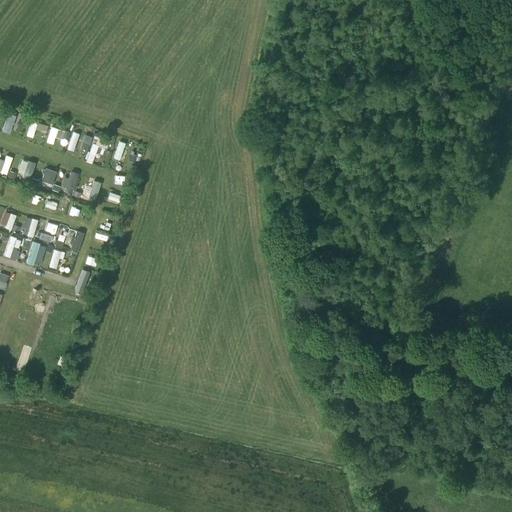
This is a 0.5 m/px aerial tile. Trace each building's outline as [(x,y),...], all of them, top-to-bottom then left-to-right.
[(8,113),(2,131),(9,133),(16,115),(8,113)] [(31,120),(26,135),(33,137),(38,122),(31,120)] [(52,126),(46,142),(53,144),(58,129),(52,126)] [(73,131),(67,148),(73,150),(79,133),(73,131)] [(92,143),(86,160),(91,162),(95,152),(97,145),(95,144),(92,143)] [(6,155),(0,171),(0,172),(6,175),(12,158),(6,155)] [(27,160),(22,177),(30,180),(35,162),(27,160)] [(45,169),(41,181),(47,183),(51,171),(45,169)] [(66,179),(63,188),(64,188),(68,190),(71,181),(66,179)] [(93,181),(87,200),(94,202),(101,183),(93,181)] [(110,192),(107,199),(121,204),(123,197),(110,192)] [(10,213),(4,228),(10,230),(16,215),(10,213)] [(32,218),(26,235),(32,237),(37,220),(32,218)] [(51,222),(45,241),(52,243),(58,224),(51,222)] [(74,237),(71,236),(69,243),(72,244),(70,249),(77,251),(84,233),(76,231),(74,237)] [(10,236),(4,256),(10,258),(13,247),(16,239),(16,238),(10,236)] [(55,240),(54,244),(55,245),(55,247),(61,248),(63,242),(55,240)] [(32,243),(25,264),(33,266),(39,245),(32,243)] [(47,245),(45,251),(51,253),(53,247),(47,245)] [(54,250),(49,267),(56,269),(59,258),(61,252),(54,250)] [(83,269),(75,291),(82,293),(90,272),(83,269)] [(0,273),(0,285),(4,287),(8,276),(0,273)]
